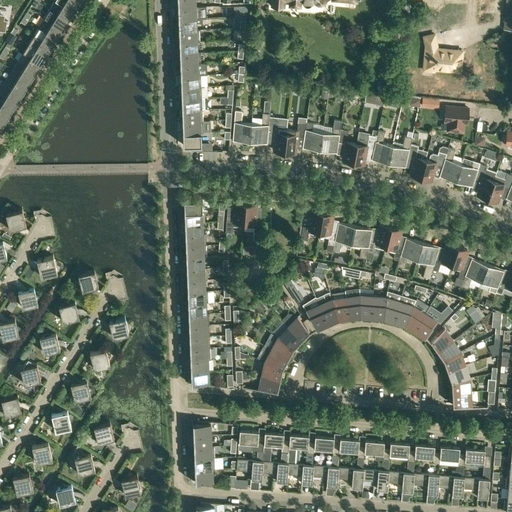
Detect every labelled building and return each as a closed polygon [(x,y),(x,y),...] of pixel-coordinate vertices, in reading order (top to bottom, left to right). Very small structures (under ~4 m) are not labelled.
[(54,0),(49,8),(67,20),(73,11),(55,0),(54,0)] [(78,2),(74,0),(55,0),(73,11),(78,2)] [(177,7),(178,19),(198,18),(198,6),(177,7)] [(49,8),(44,17),(62,28),(67,20),(49,8)] [(57,37),(62,28),(44,17),(39,26),(57,37)] [(0,18),(0,28),(8,30),(9,19),(0,18)] [(178,30),(199,29),(196,29),(196,18),(198,18),(178,19),(178,30)] [(39,26),(33,34),(51,46),(57,37),(39,26)] [(199,41),(199,29),(178,30),(179,41),(199,41)] [(28,43),(46,54),(51,46),(33,34),(28,43)] [(460,71),(462,50),(437,48),(434,34),(423,36),(425,47),(425,48),(427,48),(425,61),(424,61),(423,71),(434,72),(435,69),(460,71)] [(179,41),(179,53),(200,52),(197,52),(197,41),(199,41),(179,41)] [(28,43),(22,52),(40,63),(46,54),(28,43)] [(22,52),(17,60),(35,72),(40,63),(22,52)] [(179,53),(180,64),(200,63),(200,52),(179,53)] [(17,60),(12,69),(30,80),(35,72),(17,60)] [(180,76),(200,75),(200,74),(198,74),(198,64),(200,64),(200,63),(180,64),(180,76)] [(12,69),(6,78),(24,89),(30,80),(12,69)] [(201,86),(201,85),(200,75),(180,76),(180,87),(201,86)] [(6,78),(1,86),(19,98),(24,89),(6,78)] [(0,97),(14,106),(19,98),(1,86),(0,87),(0,97)] [(201,86),(180,87),(181,98),(201,98),(201,86)] [(376,94),(375,105),(383,106),(384,94),(376,94)] [(411,95),(409,105),(418,107),(420,97),(411,95)] [(0,97),(0,109),(8,115),(14,106),(0,97)] [(181,110),(202,109),(205,109),(204,97),(201,98),(181,98),(181,110)] [(468,108),(445,106),(444,121),(448,122),(447,130),(463,132),(464,123),(467,123),(468,108)] [(0,109),(0,121),(3,124),(8,115),(0,109)] [(202,109),(181,110),(182,121),(202,120),(202,109)] [(232,140),(250,141),(251,123),(241,122),(242,111),(235,110),(232,140)] [(267,143),(268,132),(269,120),(269,113),(262,112),(262,118),(252,117),(251,123),(250,141),(267,143)] [(276,120),(269,120),(268,132),(275,133),(273,150),(284,151),(286,129),(288,118),(276,117),(276,120)] [(203,132),(202,120),(182,121),(182,133),(203,132)] [(306,124),(304,136),(302,147),(319,149),(322,131),(312,130),(313,123),(306,122),(306,124)] [(297,130),(286,129),(284,151),(295,152),(297,135),(304,136),(306,124),(298,123),(297,130)] [(336,152),(338,142),(340,129),(340,128),(333,127),(332,133),(322,131),(319,149),(336,152)] [(342,159),(353,161),(357,139),(347,137),(348,130),(340,129),(338,142),(345,143),(342,159)] [(511,129),(508,129),(508,130),(506,130),(506,136),(503,135),(502,142),(505,142),(505,144),(511,144),(511,129)] [(378,130),(376,136),(373,148),(371,158),(388,162),(392,145),(382,142),(385,131),(378,130)] [(203,132),(182,133),(183,144),(190,144),(190,149),(201,150),(201,144),(201,143),(200,132),(203,132)] [(367,141),(357,139),(353,161),(364,163),(367,147),(373,148),(376,136),(369,134),(367,141)] [(405,166),(407,156),(410,143),(412,137),(405,136),(402,147),(397,146),(399,139),(394,138),(392,145),(388,162),(405,166)] [(410,174),(420,177),(425,159),(415,156),(418,145),(410,143),(407,156),(414,158),(410,174)] [(449,143),(446,153),(442,166),(439,175),(456,180),(461,163),(451,160),(455,149),(454,149),(455,145),(449,143)] [(435,164),(442,166),(446,153),(438,151),(437,154),(433,153),(430,155),(429,160),(425,159),(420,177),(431,179),(435,164)] [(472,186),(475,176),(479,163),(472,160),(471,166),(461,163),(456,180),(472,186)] [(493,180),(495,175),(496,172),(486,168),(487,166),(479,163),(475,176),(482,178),(476,193),(487,197),(493,180)] [(503,185),(509,188),(511,180),(511,174),(506,173),(504,179),(495,175),(493,180),(487,197),(497,201),(503,185)] [(201,198),(191,197),(191,199),(183,199),(184,211),(204,210),(202,210),(201,198)] [(233,219),(226,218),(225,231),(232,232),(233,226),(243,227),(245,203),(234,203),(233,219)] [(256,204),(245,203),(243,227),(254,227),(253,239),(260,240),(261,221),(255,221),(256,204)] [(6,213),(7,218),(4,221),(8,224),(9,229),(26,225),(22,209),(6,213)] [(184,223),(205,222),(204,210),(184,211),(184,223)] [(318,235),(322,213),(311,211),(308,227),(303,226),(301,239),(307,240),(308,233),(318,235)] [(328,243),(333,244),(336,231),(330,231),(333,214),(322,213),(318,235),(318,236),(329,237),(328,243)] [(205,222),(184,223),(185,234),(205,233),(203,233),(202,222),(205,222)] [(338,222),(336,231),(333,244),(332,251),(339,252),(341,241),(351,243),(355,225),(338,222)] [(376,242),(386,244),(390,227),(379,224),(375,240),(370,238),(367,251),(373,253),(376,242)] [(372,229),(355,225),(351,243),(361,245),(359,256),(366,258),(367,251),(370,238),(372,229)] [(401,229),(390,227),(386,244),(396,247),(393,258),(399,259),(402,247),(397,245),(401,229)] [(11,237),(4,232),(1,236),(9,240),(11,237)] [(206,245),(205,233),(185,234),(185,245),(206,245)] [(402,247),(399,259),(397,266),(404,268),(407,257),(417,260),(422,242),(405,237),(402,247)] [(0,258),(7,256),(4,246),(9,249),(11,245),(3,240),(0,238),(0,258)] [(430,278),(432,269),(436,256),(439,247),(422,242),(417,260),(427,262),(423,276),(430,278)] [(441,258),(436,256),(432,269),(438,271),(440,264),(450,267),(457,246),(446,243),(441,258)] [(186,257),(206,256),(206,245),(185,245),(186,257)] [(462,265),(466,254),(467,250),(457,246),(450,267),(460,271),(458,277),(463,279),(468,267),(462,265)] [(50,277),(52,273),(57,272),(53,255),(37,259),(40,276),(46,274),(50,277)] [(206,256),(186,257),(186,268),(207,267),(206,267),(204,267),(204,257),(206,256)] [(471,258),(468,267),(463,279),(461,285),(467,288),(471,277),(481,281),(487,264),(471,258)] [(308,261),(302,264),(305,271),(311,268),(308,261)] [(487,264),(481,281),(490,285),(488,290),(495,293),(496,291),(495,291),(500,279),(504,270),(487,264)] [(501,294),(503,288),(505,283),(511,286),(511,266),(511,267),(505,282),(500,279),(495,291),(496,291),(501,294)] [(207,279),(207,267),(186,268),(187,280),(207,279)] [(352,268),(351,276),(359,278),(359,275),(360,270),(354,269),(352,268)] [(94,269),(90,270),(78,273),(79,278),(77,282),(80,284),(82,290),(98,286),(94,269)] [(187,280),(187,291),(207,290),(205,290),(205,279),(207,279),(187,280)] [(289,279),(283,283),(296,302),(297,302),(302,298),(290,279),(289,279)] [(38,303),(37,298),(39,294),(35,292),(34,286),(17,290),(21,307),(38,303)] [(348,315),(359,313),(359,294),(359,288),(345,291),(345,296),(348,315)] [(208,302),(207,290),(187,291),(187,302),(208,302)] [(401,295),(387,291),(386,296),(383,315),(394,319),(399,300),(401,295)] [(323,295),(326,301),(319,304),(326,321),(337,317),(331,298),(329,292),(323,295)] [(373,295),(359,294),(359,313),(371,314),(373,295)] [(386,296),(373,295),(371,314),(383,315),(386,296)] [(405,322),(413,305),(415,300),(401,295),(399,300),(394,319),(405,322)] [(337,317),(348,315),(345,296),(331,298),(337,317)] [(326,321),(319,304),(316,297),(302,305),(316,326),(326,321)] [(75,301),(69,302),(66,300),(63,303),(58,304),(62,321),(79,317),(75,301)] [(10,302),(6,308),(12,312),(16,306),(10,302)] [(187,302),(188,314),(208,313),(206,313),(206,302),(208,302),(187,302)] [(260,302),(255,307),(261,312),(265,307),(260,302)] [(405,322),(414,328),(425,312),(413,305),(405,322)] [(448,306),(443,311),(441,313),(445,317),(451,310),(448,306)] [(437,320),(425,312),(414,328),(424,335),(437,320)] [(188,314),(188,325),(209,324),(208,313),(188,314)] [(493,313),(491,327),(495,327),(500,328),(501,314),(493,313)] [(129,333),(126,321),(125,316),(108,320),(112,337),(118,335),(122,338),(124,334),(129,333)] [(287,326),(301,339),(309,331),(297,316),(287,326)] [(20,325),(16,323),(15,318),(0,321),(0,329),(2,338),(19,334),(17,329),(20,325)] [(188,325),(189,337),(209,336),(209,324),(188,325)] [(301,339),(287,326),(277,336),(293,347),(301,339)] [(437,350),(452,339),(444,327),(430,340),(437,350)] [(46,331),(44,334),(39,336),(43,352),(60,348),(56,332),(50,333),(46,331)] [(209,336),(189,337),(189,348),(210,347),(209,336)] [(271,348),(287,357),(293,347),(277,336),(271,348)] [(452,339),(437,350),(443,359),(460,351),(452,339)] [(210,359),(210,347),(189,348),(190,359),(210,359)] [(111,355),(107,353),(106,348),(89,351),(93,368),(110,364),(108,359),(111,355)] [(287,357),(271,348),(264,361),(282,367),(287,357)] [(460,351),(443,359),(447,370),(465,364),(460,351)] [(36,363),(29,359),(25,366),(20,367),(24,383),(40,379),(38,369),(44,373),(46,369),(37,363),(36,363)] [(210,359),(190,359),(190,371),(208,370),(208,359),(210,359)] [(282,367),(264,361),(261,374),(279,379),(282,367)] [(451,381),(470,377),(465,364),(447,370),(451,381)] [(202,382),(202,384),(209,385),(208,370),(190,371),(191,383),(202,382)] [(279,379),(261,374),(258,389),(277,390),(279,379)] [(470,377),(451,381),(452,392),(470,391),(470,377)] [(91,386),(88,384),(86,379),(70,383),(74,399),(90,395),(89,390),(91,386)] [(470,391),(452,392),(452,404),(471,406),(470,391)] [(8,393),(6,397),(1,398),(5,414),(21,411),(17,394),(12,395),(8,393)] [(72,418),(69,415),(67,410),(51,414),(55,430),(71,426),(70,421),(72,418)] [(211,434),(210,421),(197,420),(197,423),(193,423),(193,422),(192,422),(193,435),(211,434)] [(93,425),(95,430),(92,434),(96,436),(97,442),(114,438),(110,421),(93,425)] [(263,451),(263,449),(264,444),(263,444),(264,437),(258,437),(258,431),(239,429),(238,442),(250,443),(250,450),(263,451)] [(264,444),(263,449),(263,451),(262,460),(263,460),(269,461),(271,445),(282,446),(282,451),(288,451),(289,439),(283,439),(283,433),(264,431),(264,437),(263,444),(264,444)] [(287,462),(288,462),(295,463),(296,447),(307,448),(307,453),(313,453),(314,448),(314,441),(308,441),(308,435),(290,433),(289,439),(288,451),(287,462)] [(211,445),(211,434),(193,435),(193,446),(214,446),(214,445),(211,445)] [(338,455),(339,450),(339,443),(333,443),(334,437),(315,435),(314,441),(314,448),(332,450),(332,455),(338,455)] [(363,468),(364,452),(364,445),(358,445),(359,439),(340,437),(339,443),(339,450),(358,452),(356,468),(363,468)] [(364,452),(375,453),(375,458),(383,459),(382,470),(388,470),(389,454),(390,447),(383,447),(384,441),(365,439),(364,445),(364,452)] [(53,449),(49,447),(48,441),(32,445),(36,461),(52,457),(51,453),(53,449)] [(413,472),(414,456),(415,449),(408,449),(409,443),(390,441),(390,447),(389,454),(408,456),(407,472),(413,472)] [(439,463),(439,458),(440,451),(434,451),(434,445),(415,443),(415,449),(414,456),(433,458),(433,463),(439,463)] [(465,453),(459,453),(459,447),(440,445),(440,451),(439,458),(458,460),(458,465),(464,465),(464,460),(465,453)] [(193,446),(194,458),(214,457),(214,446),(193,446)] [(491,455),(484,455),(484,449),(465,447),(465,453),(464,460),(476,461),(476,466),(490,467),(491,455)] [(81,452),(79,455),(74,457),(78,473),(95,469),(91,453),(85,454),(81,452)] [(194,458),(194,469),(214,468),(214,457),(194,458)] [(263,460),(262,460),(237,458),(236,469),(251,471),(251,478),(261,479),(262,472),(263,460)] [(287,481),(287,474),(288,462),(287,462),(269,461),(263,460),(262,472),(276,473),(276,480),(287,481)] [(313,464),(295,463),(288,462),(287,474),(301,475),(301,482),(312,483),(312,476),(313,464)] [(337,485),(337,478),(338,466),(313,464),(312,476),(327,477),(326,484),(337,485)] [(363,468),(356,468),(338,466),(337,478),(352,479),(351,486),(362,487),(363,480),(363,468)] [(214,469),(214,468),(194,469),(195,482),(195,481),(205,481),(205,485),(213,485),(212,469),(214,469)] [(389,470),(388,470),(382,470),(363,468),(363,480),(377,481),(376,488),(387,489),(388,482),(389,470)] [(412,491),(413,484),(414,472),(413,472),(407,472),(389,470),(388,482),(402,483),(401,490),(412,491)] [(33,489),(32,484),(34,480),(30,478),(29,472),(12,476),(16,493),(33,489)] [(437,493),(438,486),(439,474),(414,472),(413,484),(427,485),(426,492),(437,493)] [(125,495),(130,493),(134,496),(136,492),(141,491),(137,474),(121,478),(122,483),(123,489),(125,495)] [(464,476),(439,474),(438,486),(452,487),(452,494),(462,495),(463,488),(464,476)] [(489,478),(464,476),(463,488),(477,489),(477,496),(488,497),(489,478)] [(114,478),(111,483),(116,487),(123,489),(122,483),(114,478)] [(62,483),(60,487),(55,488),(59,504),(75,500),(71,484),(66,485),(62,483)] [(506,509),(506,511),(511,511),(511,498),(504,498),(503,509),(506,509)] [(195,511),(222,511),(216,511),(216,502),(200,501),(200,505),(196,506),(196,505),(195,505),(195,511)] [(21,511),(22,511),(10,503),(0,505),(0,511),(21,511)]
